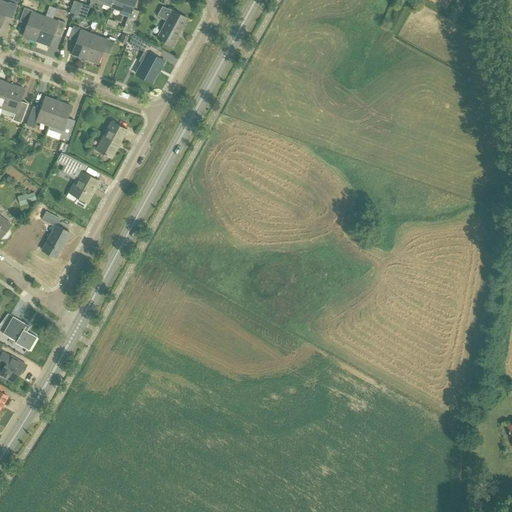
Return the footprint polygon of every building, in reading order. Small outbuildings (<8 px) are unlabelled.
[(0,0),(0,27),(5,13),(13,16),(17,5),(9,2),(8,3),(0,0)] [(74,0),(69,12),(78,15),(82,3),(74,0)] [(113,0),(111,7),(122,11),(123,10),(131,13),(135,0),(113,0)] [(82,3),(78,15),(85,18),(90,6),(82,3)] [(172,10),(172,11),(162,7),(162,8),(157,16),(166,21),(157,38),(172,46),(187,18),(172,10)] [(20,19),(28,22),(23,36),(36,41),(45,17),(32,12),(33,11),(24,8),(20,19)] [(49,45),(54,31),(62,34),(66,23),(58,20),(57,21),(45,17),(36,41),(49,45)] [(127,20),(123,32),(131,35),(135,23),(134,23),(128,21),(127,20)] [(69,37),(77,39),(72,54),(85,58),(94,35),(81,30),(81,29),(73,26),(69,37)] [(125,44),(128,37),(122,34),(120,42),(125,44)] [(142,63),(135,74),(152,83),(158,72),(159,73),(165,61),(157,56),(160,51),(143,42),(144,40),(133,34),(129,40),(136,44),(137,47),(139,49),(147,53),(144,57),(141,56),(138,61),(142,63)] [(98,63),(103,49),(111,52),(115,41),(107,38),(106,39),(94,35),(85,58),(98,63)] [(0,107),(3,108),(11,84),(0,80),(0,107)] [(11,84),(3,108),(15,113),(12,120),(21,123),(26,107),(19,104),(24,89),(11,84)] [(32,109),(26,125),(34,128),(37,121),(50,125),(58,101),(45,97),(40,112),(32,109)] [(50,125),(48,129),(61,134),(60,137),(68,140),(74,124),(66,121),(71,106),(58,101),(50,125)] [(111,159),(126,130),(111,122),(96,150),(111,159)] [(61,163),(72,166),(74,158),(63,155),(61,163)] [(88,203),(100,181),(80,170),(68,192),(77,197),(74,203),(84,208),(87,203),(88,203)] [(20,206),(29,203),(29,202),(36,200),(34,192),(26,194),(26,193),(17,196),(20,206)] [(6,238),(9,234),(9,231),(7,230),(11,224),(0,215),(0,208),(0,236),(1,238),(1,237),(3,238),(6,238)] [(41,217),(44,210),(39,208),(36,214),(41,217)] [(46,211),(41,219),(55,227),(42,250),(56,257),(65,241),(66,241),(71,233),(56,225),(60,219),(46,211)] [(29,351),(37,337),(27,331),(30,326),(13,316),(3,334),(16,341),(15,343),(29,351)] [(11,357),(3,352),(0,356),(0,374),(13,382),(19,371),(22,373),(26,365),(11,356),(11,357)]
